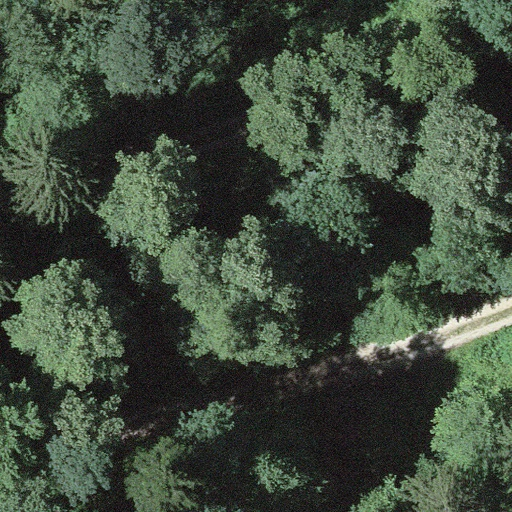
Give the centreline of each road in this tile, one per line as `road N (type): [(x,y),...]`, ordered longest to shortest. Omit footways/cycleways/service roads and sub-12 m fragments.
road 1 (track): [(511,311),(418,350),(151,415),(0,434)]
road 2 (track): [(465,0),(257,119),(0,184)]
